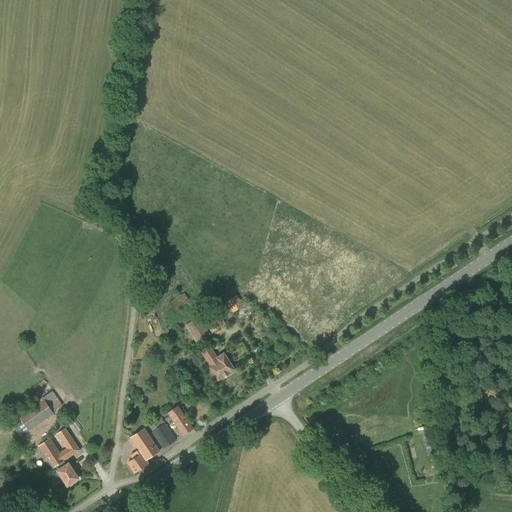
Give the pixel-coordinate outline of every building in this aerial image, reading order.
[(237,295),(226,302),(232,313),(243,306),(237,295)] [(216,309),(202,317),(211,333),(225,324),(216,309)] [(186,326),(196,342),(208,335),(198,318),(186,326)] [(209,368),(218,381),(234,370),(223,353),(217,358),(210,348),(202,354),(210,367),(209,368)] [(62,406),(53,391),(43,397),(18,415),(9,421),(20,436),(29,431),(54,413),(53,413),(62,406)] [(29,402),(24,395),(10,405),(15,412),(29,402)] [(177,407),(168,413),(183,436),(192,429),(177,407)] [(165,424),(152,433),(163,449),(176,440),(165,424)] [(53,468),(63,462),(65,460),(80,450),(65,428),(56,434),(66,448),(59,452),(50,438),(38,446),(53,468)] [(144,429),(130,438),(138,450),(130,455),(133,459),(127,463),(134,474),(148,464),(146,461),(159,452),(144,429)] [(438,453),(435,442),(433,433),(423,435),(426,445),(429,455),(438,453)] [(63,462),(53,468),(60,480),(62,478),(63,479),(67,485),(78,479),(68,464),(66,466),(63,462)]
